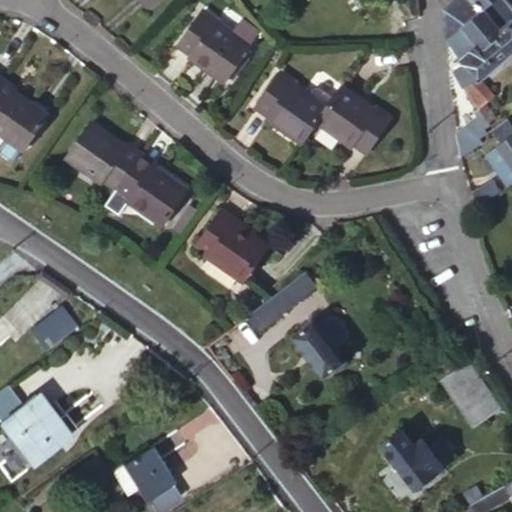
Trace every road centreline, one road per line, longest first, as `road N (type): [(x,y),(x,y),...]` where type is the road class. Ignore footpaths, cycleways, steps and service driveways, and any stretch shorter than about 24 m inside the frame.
road 1 (residential): [(25,2),(55,16),(259,188),(319,204),(448,185)]
road 2 (residential): [(36,243),(198,362),(314,511)]
road 3 (residential): [(448,185),(511,372)]
road 4 (residential): [(433,0),(448,185)]
